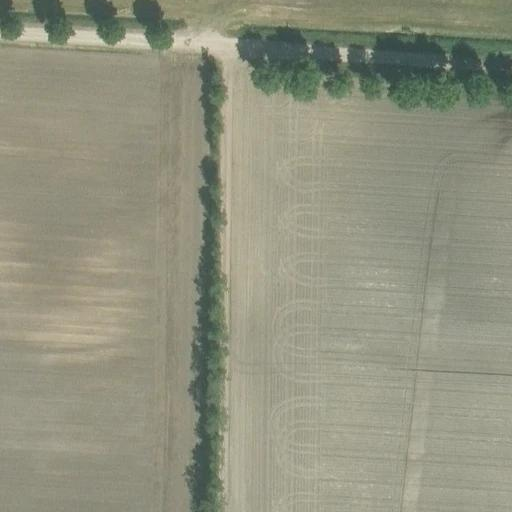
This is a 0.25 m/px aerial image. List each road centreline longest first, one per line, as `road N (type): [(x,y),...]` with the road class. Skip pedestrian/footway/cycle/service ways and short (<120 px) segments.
road 1 (track): [(511,63),(230,47),(222,511)]
road 2 (unclassified): [(230,47),(0,31)]
